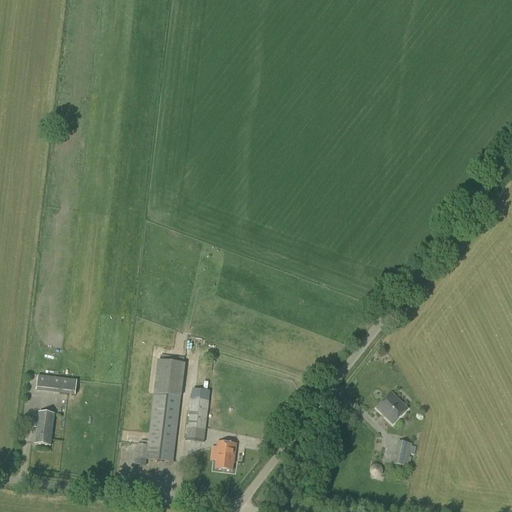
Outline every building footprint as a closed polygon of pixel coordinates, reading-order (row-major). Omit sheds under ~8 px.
[(61,378),(60,394),(75,396),(77,380),(61,378)] [(137,445),(135,459),(173,464),(181,396),(153,393),(147,446),(137,445)] [(392,426),(407,410),(391,394),(376,410),(392,426)] [(191,398),(186,439),(204,441),(209,400),(191,398)] [(50,447),(52,432),(54,416),(38,414),(35,445),(50,447)] [(406,468),(411,446),(398,443),(393,465),(406,468)] [(216,462),(215,470),(232,472),(233,464),(234,464),(236,446),(217,444),(216,448),(211,447),(210,462),(216,462)] [(369,471),(369,472),(369,474),(370,475),(370,476),(371,477),(372,478),(373,479),(375,479),(376,479),(378,479),(379,478),(380,478),(381,477),(382,476),(383,475),(383,473),(383,472),(383,471),(382,469),(382,468),(381,467),(380,466),(379,466),(377,465),(376,465),(374,465),(373,466),(372,466),(371,467),(370,468),(370,470),(369,471)]
